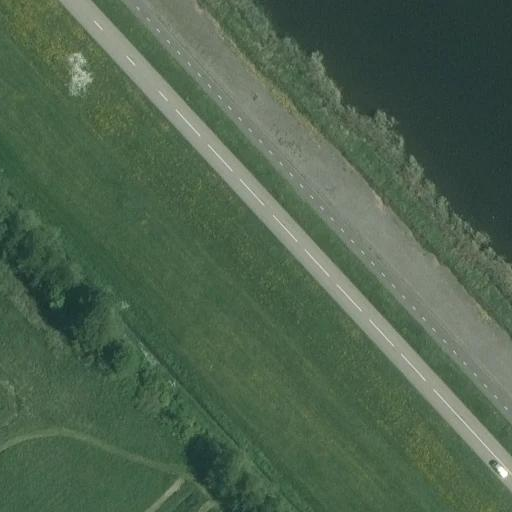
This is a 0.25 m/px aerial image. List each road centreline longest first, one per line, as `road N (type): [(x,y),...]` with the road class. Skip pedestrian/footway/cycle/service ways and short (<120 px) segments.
road 1 (tertiary): [(73,0),(511,478)]
road 2 (track): [(224,511),(201,487),(59,424),(0,444)]
